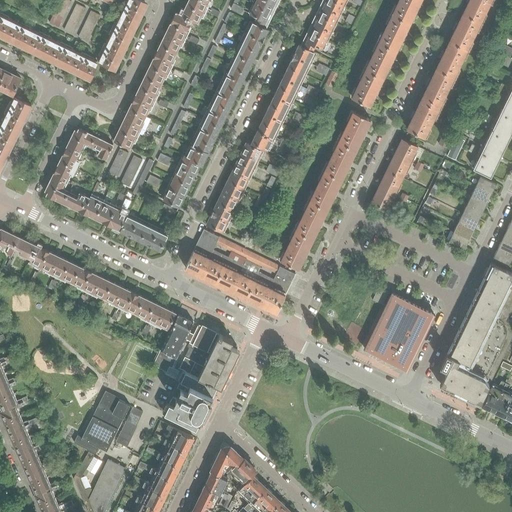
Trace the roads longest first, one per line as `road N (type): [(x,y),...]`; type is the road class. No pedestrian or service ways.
road 1 (residential): [(444,0),(285,338)]
road 2 (residential): [(168,282),(220,152),(297,0)]
road 3 (residential): [(407,397),(511,188)]
road 4 (residential): [(168,282),(20,209)]
road 5 (residential): [(76,95),(102,107),(115,102),(162,0)]
road 6 (residential): [(407,397),(285,338)]
road 7 (residential): [(219,419),(313,511)]
road 8 (residential): [(20,209),(76,95)]
